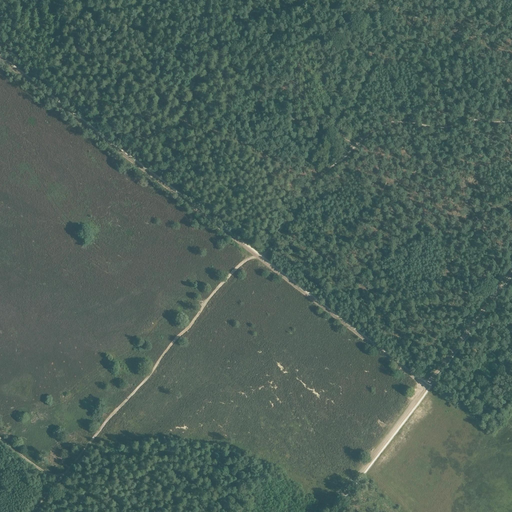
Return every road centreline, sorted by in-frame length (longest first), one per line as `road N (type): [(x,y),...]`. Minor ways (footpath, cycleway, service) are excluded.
road 1 (track): [(59,481),(214,292),(244,260),(261,256),(306,184),(383,124),(511,120)]
road 2 (track): [(0,59),(426,386)]
road 3 (track): [(426,386),(328,511)]
road 4 (track): [(426,386),(511,267)]
